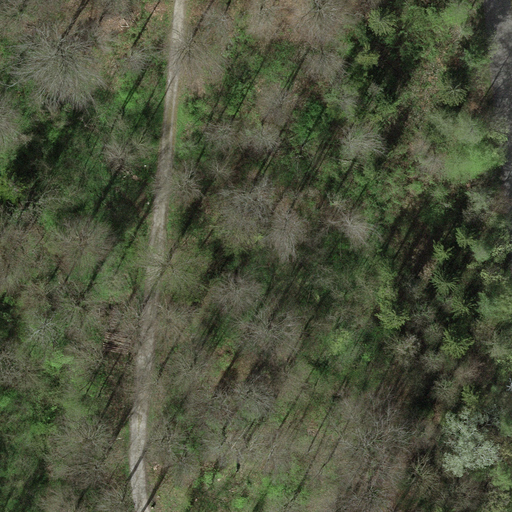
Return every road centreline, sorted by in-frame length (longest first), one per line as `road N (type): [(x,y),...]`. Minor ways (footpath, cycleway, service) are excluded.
road 1 (track): [(167,0),(151,253),(145,463),(152,511)]
road 2 (unclassified): [(511,141),(497,0)]
